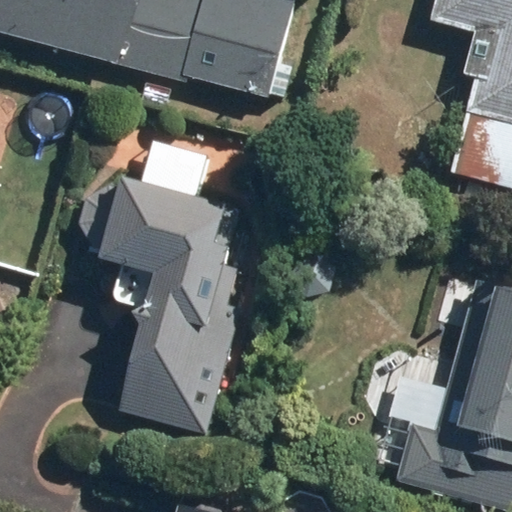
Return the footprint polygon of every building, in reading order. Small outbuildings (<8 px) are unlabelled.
[(0,0),(0,32),(283,108),(308,15),(252,0),(0,0)] [(511,0),(439,0),(430,32),(492,50),(473,113),(511,124),(511,0)] [(269,217),(105,178),(85,263),(156,280),(125,407),(218,429),(269,217)] [(511,511),(511,293),(481,285),(443,433),(417,427),(400,491),(483,511),(511,511)] [(210,511),(167,499),(162,511),(210,511)]
